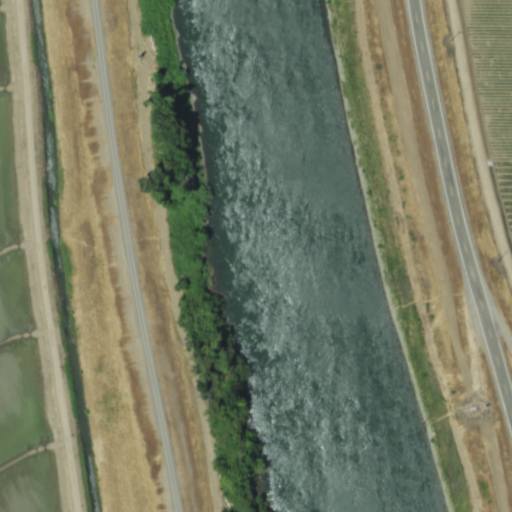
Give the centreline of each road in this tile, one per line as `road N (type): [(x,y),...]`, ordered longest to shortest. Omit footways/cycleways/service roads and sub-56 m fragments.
road 1 (residential): [(93,0),(180,511)]
road 2 (residential): [(414,0),(449,183),(511,413)]
road 3 (track): [(511,271),(475,151),(448,0)]
